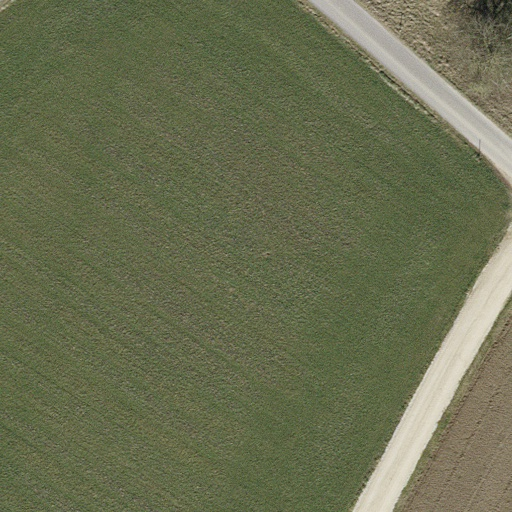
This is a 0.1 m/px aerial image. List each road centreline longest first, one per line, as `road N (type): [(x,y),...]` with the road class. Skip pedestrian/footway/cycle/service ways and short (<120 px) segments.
road 1 (track): [(511,262),(372,511)]
road 2 (track): [(511,161),(330,0)]
